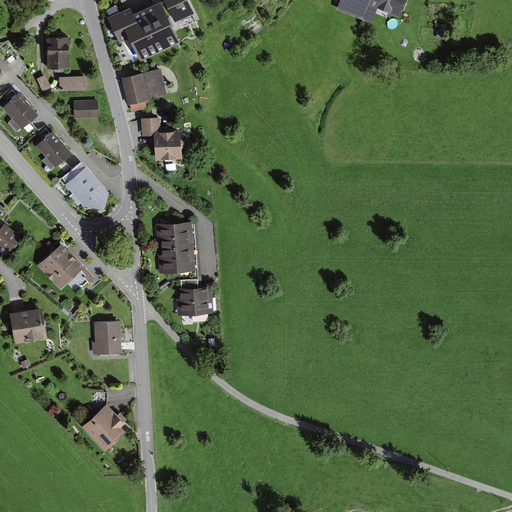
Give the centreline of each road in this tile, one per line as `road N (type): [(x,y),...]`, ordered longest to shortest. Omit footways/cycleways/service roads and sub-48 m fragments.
road 1 (track): [(511,496),(297,423),(227,387),(139,301)]
road 2 (residential): [(87,0),(122,118),(131,213)]
road 3 (residential): [(139,301),(152,511)]
